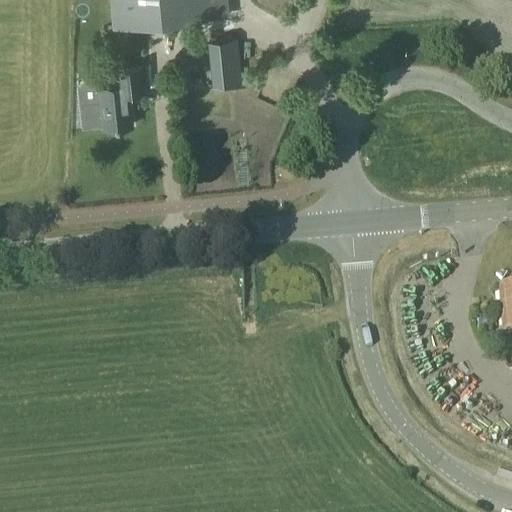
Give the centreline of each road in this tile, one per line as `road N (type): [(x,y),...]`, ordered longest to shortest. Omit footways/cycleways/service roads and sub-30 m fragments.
road 1 (tertiary): [(0,263),(352,226)]
road 2 (unclassified): [(511,503),(484,496),(394,425),(361,337),(352,226)]
road 3 (unclassified): [(352,226),(347,133),(361,97),(378,86),(418,75),(435,79),(511,124)]
road 4 (tertiary): [(352,226),(511,210)]
